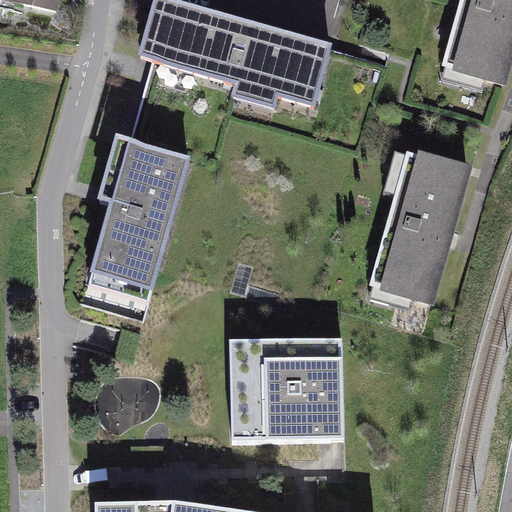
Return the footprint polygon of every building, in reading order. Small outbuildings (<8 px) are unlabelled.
[(54,0),(0,0),(0,3),(52,13),(54,0)] [(336,48),(180,0),(156,0),(139,56),(317,111),(336,48)] [(511,75),(511,0),(454,0),(436,72),(508,90),(511,75)] [(193,160),(115,137),(95,203),(108,207),(79,304),(143,324),(193,160)] [(470,171),(405,152),(364,290),(429,309),(470,171)] [(229,344),(232,445),(344,443),(342,341),(229,344)]
